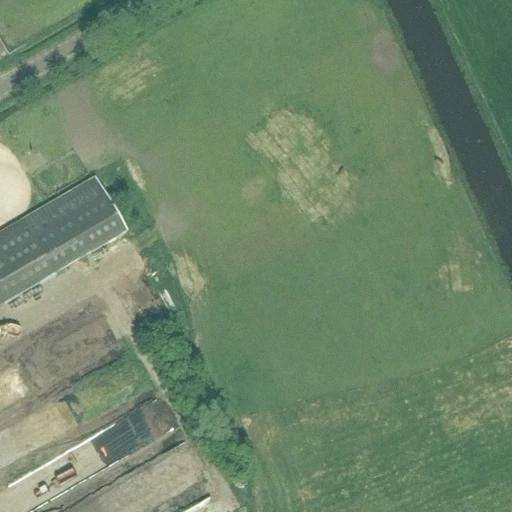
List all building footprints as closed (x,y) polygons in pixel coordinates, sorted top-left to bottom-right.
[(93,181),(0,236),(0,307),(124,234),(93,181)] [(25,452),(154,389),(140,361),(11,424),(25,452)] [(0,412),(26,399),(13,377),(0,383),(0,412)] [(126,427),(139,448),(173,426),(161,406),(126,427)] [(233,511),(226,498),(207,509),(209,511),(233,511)]
